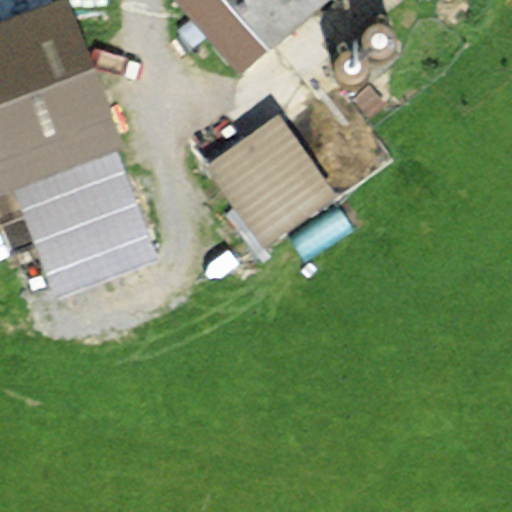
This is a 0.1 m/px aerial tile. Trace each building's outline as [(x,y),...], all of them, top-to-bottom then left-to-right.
[(176,0),(174,3),(239,81),(336,0),(176,0)] [(73,15),(0,42),(0,203),(127,156),(73,15)] [(372,72),(378,73),(383,72),(388,70),(392,65),(395,60),(395,55),(394,50),(391,45),(387,42),(382,40),(377,40),(372,41),(368,43),(364,47),(362,53),(362,58),(364,64),(367,68),(372,72)] [(343,95),(349,97),(354,96),(359,93),(363,89),(366,84),(366,79),(365,74),(362,69),(358,66),(353,64),(348,63),(343,65),(339,67),(335,71),(333,76),(333,82),(335,88),(338,92),(343,95)] [(287,126),(210,173),(263,259),(340,213),(287,126)]
